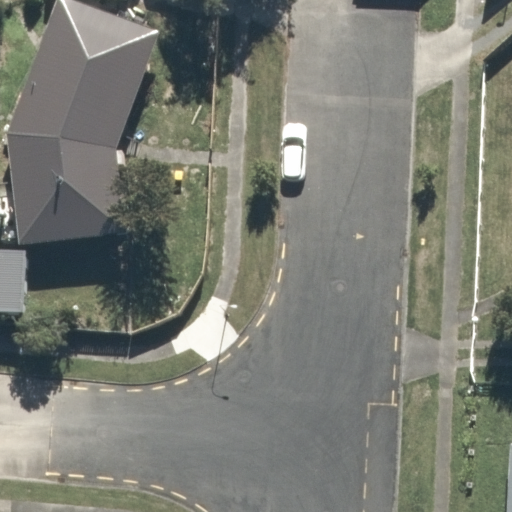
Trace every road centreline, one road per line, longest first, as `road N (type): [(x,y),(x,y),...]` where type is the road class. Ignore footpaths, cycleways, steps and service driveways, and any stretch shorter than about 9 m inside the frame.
road 1 (residential): [(348,27),(321,432)]
road 2 (residential): [(44,427),(321,432)]
